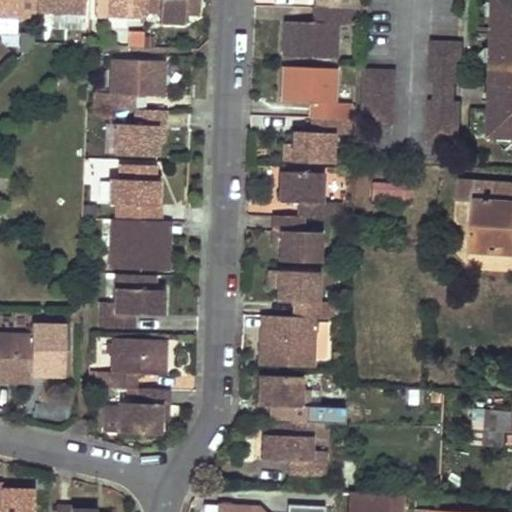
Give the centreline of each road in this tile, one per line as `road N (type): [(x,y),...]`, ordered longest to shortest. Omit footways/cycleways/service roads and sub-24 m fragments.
road 1 (residential): [(172,484),(221,440),(239,0)]
road 2 (residential): [(172,484),(0,441)]
